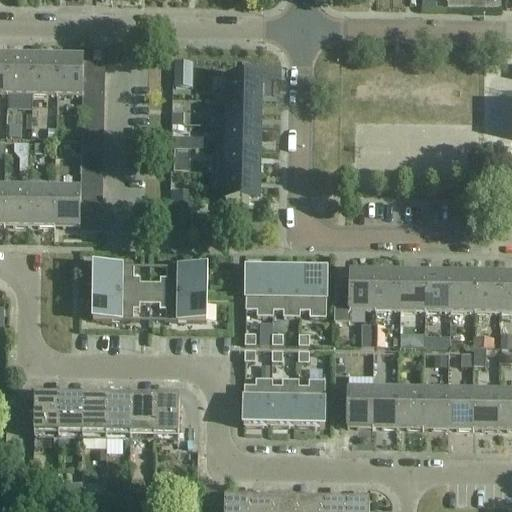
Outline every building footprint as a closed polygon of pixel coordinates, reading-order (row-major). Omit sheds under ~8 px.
[(447,0),(447,11),(500,12),(499,0),(447,0)] [(436,1),(422,1),(422,10),(436,10),(436,1)] [(5,99),(30,100),(30,99),(31,61),(6,60),(5,99)] [(30,100),(55,100),(56,61),(31,61),(30,99),(30,100)] [(55,100),(81,101),(81,99),(81,88),(81,77),(81,66),(81,62),(56,61),(55,100)] [(81,66),(81,77),(103,77),(103,67),(81,66)] [(81,77),(81,88),(103,88),(103,77),(81,77)] [(259,107),(260,82),(228,81),(228,95),(214,95),(214,106),(259,107)] [(81,88),(81,99),(102,99),(103,88),(81,88)] [(81,110),(102,110),(102,99),(81,99),(81,101),(81,110)] [(259,131),(259,107),(214,106),(214,107),(227,107),(227,119),(213,119),(213,130),(259,131)] [(81,110),(80,121),(102,121),(102,110),(81,110)] [(80,121),(80,131),(102,132),(102,121),(80,121)] [(258,155),(259,131),(213,130),(213,131),(227,131),(226,143),(213,143),(213,154),(258,155)] [(47,141),(56,142),(56,132),(48,131),(47,141)] [(80,131),(80,142),(102,143),(102,132),(80,131)] [(80,153),(102,154),(102,143),(80,142),(80,153)] [(173,151),(185,151),(185,143),(173,142),(173,151)] [(258,179),(258,155),(213,154),(212,178),(258,179)] [(80,158),(79,169),(101,169),(102,158),(80,158)] [(79,169),(79,180),(101,180),(101,169),(79,169)] [(257,206),(258,179),(212,178),(212,193),(225,193),(225,216),(226,216),(226,215),(241,215),(241,205),(257,206)] [(79,180),(79,191),(101,191),(101,180),(79,180)] [(3,230),(28,231),(29,192),(4,191),(3,230)] [(79,191),(79,193),(79,202),(101,203),(101,191),(79,191)] [(28,231),(53,231),(53,192),(29,192),(28,231)] [(79,193),(53,192),(53,231),(78,232),(78,224),(79,213),(79,202),(79,193)] [(79,202),(79,213),(101,214),(101,203),(79,202)] [(79,213),(78,224),(100,225),(101,214),(79,213)] [(78,224),(78,232),(78,235),(100,236),(100,225),(78,224)] [(92,270),(92,297),(149,298),(149,288),(139,287),(139,282),(133,282),(133,271),(92,270)] [(159,288),(149,288),(149,298),(206,299),(206,272),(166,271),(165,282),(159,282),(159,288)] [(256,321),(271,321),(272,275),(245,274),(245,315),(256,315),(256,321)] [(283,322),(298,322),(299,275),(272,275),(271,321),(273,321),(273,315),(283,315),(283,322)] [(326,276),(299,275),(298,322),(299,322),(299,316),(309,316),(309,322),(325,322),(326,276)] [(350,327),(350,315),(374,315),(375,277),(349,276),(348,291),(334,291),(333,327),(350,327)] [(374,315),(399,316),(400,277),(375,277),(374,315)] [(399,316),(424,316),(425,278),(400,277),(399,316)] [(424,316),(449,317),(449,278),(425,278),(424,316)] [(449,317),(474,317),(474,279),(449,278),(449,317)] [(474,317),(499,317),(499,279),(474,279),(474,317)] [(499,317),(511,317),(511,279),(499,279),(499,317)] [(92,297),(92,324),(133,325),(133,313),(139,313),(139,308),(149,308),(149,298),(92,297)] [(206,326),(206,299),(149,298),(149,308),(159,309),(159,314),(165,314),(165,325),(206,326)] [(374,332),(374,336),(374,351),(384,351),(385,332),(374,332)] [(374,353),(374,351),(374,336),(368,335),(368,341),(361,341),(361,352),(374,353)] [(255,339),(244,339),(244,350),(255,350),(255,339)] [(272,339),(271,350),(282,350),(282,339),(272,339)] [(298,340),(298,350),(308,350),(309,340),(298,340)] [(449,344),(449,353),(461,353),(461,344),(449,344)] [(244,356),(244,366),(255,366),(255,356),(244,356)] [(282,356),(271,356),(271,367),(282,367),(282,356)] [(308,357),(298,356),(298,367),(308,367),(308,357)] [(497,394),(511,394),(511,379),(497,379),(497,394)] [(243,431),(270,431),(271,384),(255,384),(255,390),(244,390),(243,431)] [(270,431),(297,431),(297,385),(281,385),(281,391),(272,391),(272,384),(271,384),(270,431)] [(298,385),(297,385),(297,431),(324,432),(324,385),(308,385),(308,391),(298,391),(298,385)] [(347,432),(372,433),(373,394),(347,394),(347,432)] [(372,433),(397,433),(398,395),(373,394),(372,433)] [(397,433),(422,434),(423,395),(398,395),(397,433)] [(422,434),(447,434),(448,396),(423,395),(422,434)] [(447,434),(472,435),(473,396),(448,396),(447,434)] [(472,435),(497,435),(497,397),(473,396),(472,435)] [(497,435),(511,435),(511,396),(497,397),(497,435)] [(58,441),(59,441),(59,403),(35,403),(34,440),(58,441)] [(59,441),(83,441),(83,404),(59,403),(59,441)] [(83,404),(83,441),(107,441),(107,404),(83,404)] [(107,441),(131,442),(131,404),(107,404),(107,441)] [(131,442),(155,442),(155,405),(131,404),(131,442)] [(155,405),(155,442),(179,443),(180,405),(155,405)] [(223,511),(248,511),(249,506),(224,506),(225,489),(201,489),(200,500),(200,502),(200,510),(206,510),(224,510),(223,511)] [(200,502),(197,502),(196,511),(205,511),(206,510),(200,510),(200,502)]
